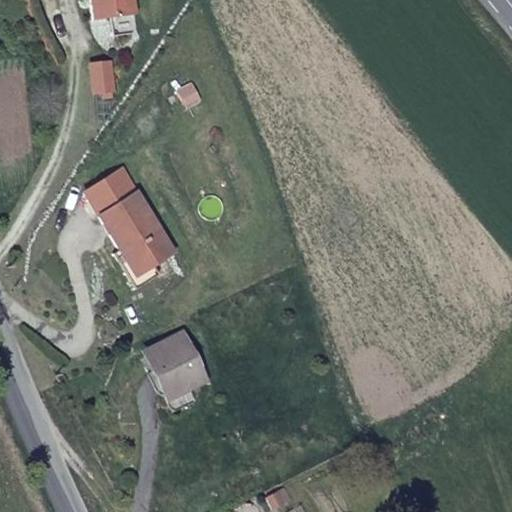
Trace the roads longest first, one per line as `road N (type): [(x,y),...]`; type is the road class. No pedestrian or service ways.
road 1 (unknown): [(0,269),(85,93),(67,0)]
road 2 (secondary): [(0,326),(79,511)]
